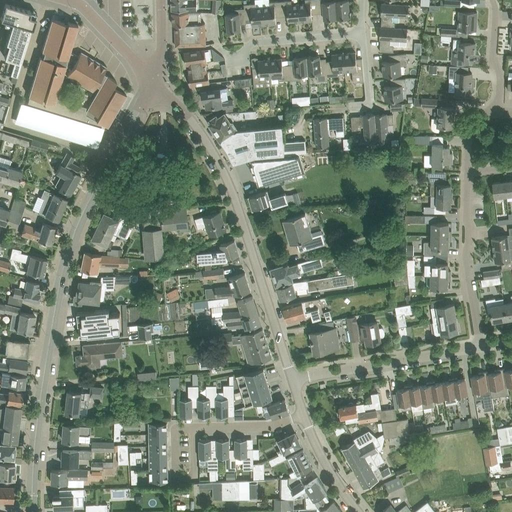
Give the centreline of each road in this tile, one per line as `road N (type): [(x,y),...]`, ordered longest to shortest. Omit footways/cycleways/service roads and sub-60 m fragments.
road 1 (tertiary): [(32,511),(42,380),(67,254),(152,80)]
road 2 (tertiary): [(291,379),(228,183),(189,118),(152,80)]
road 3 (unclassified): [(291,379),(480,346)]
road 4 (residential): [(480,346),(465,259),(467,172)]
road 5 (residential): [(216,45),(233,55),(254,43),(362,33)]
road 6 (residential): [(484,113),(498,98),(492,0)]
